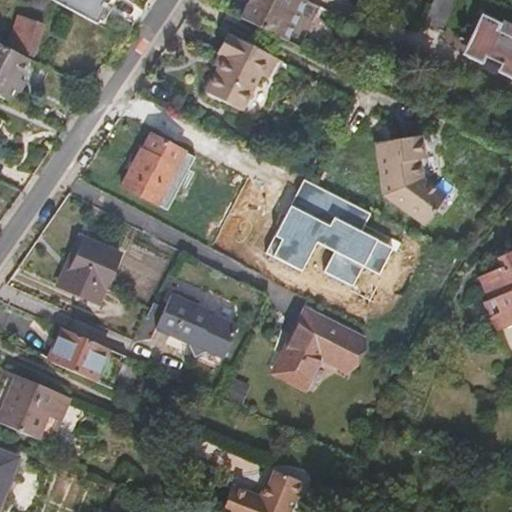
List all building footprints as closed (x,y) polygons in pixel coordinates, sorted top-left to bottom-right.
[(54,0),(99,23),(109,3),(114,5),(116,0),(54,0)] [(254,0),(245,20),(290,43),(310,3),(304,0),(254,0)] [(437,0),(435,5),(453,14),(459,0),(437,0)] [(453,14),(435,5),(424,27),(443,34),(453,14)] [(470,58),(511,78),(511,29),(485,16),(471,45),(475,46),(470,58)] [(45,28),(20,18),(10,47),(34,58),(45,28)] [(231,35),(221,53),(227,57),(221,68),(209,92),(242,111),(263,74),(268,77),(278,58),(231,35)] [(31,60),(0,44),(0,97),(16,106),(27,83),(22,80),(31,60)] [(466,55),(470,58),(475,46),(471,45),(466,55)] [(227,57),(221,53),(215,65),(221,68),(227,57)] [(145,150),(190,174),(198,160),(153,135),(145,150)] [(421,139),(399,141),(400,147),(379,149),(384,198),(426,225),(445,198),(423,181),(419,161),(424,161),(421,139)] [(400,147),(399,141),(378,144),(379,149),(400,147)] [(145,150),(143,149),(122,189),(160,208),(173,184),(181,189),(190,174),(145,150)] [(244,249),(265,261),(273,247),(252,234),(244,249)] [(60,288),(100,304),(121,255),(81,238),(60,288)] [(511,253),(499,259),(503,269),(485,277),(494,300),(488,303),(500,332),(511,326),(511,253)] [(226,359),(240,326),(173,297),(159,329),(193,344),(197,358),(213,352),(226,359)] [(275,374),(307,391),(323,360),(349,373),(364,341),(308,311),(275,374)] [(49,361),(97,382),(111,351),(63,330),(49,361)] [(64,423),(73,401),(5,372),(0,384),(0,413),(2,414),(0,417),(0,422),(49,443),(58,421),(64,423)] [(224,396),(241,404),(246,390),(230,383),(224,396)] [(0,508),(20,460),(0,452),(0,508)] [(277,471),(272,484),(299,496),(305,481),(277,471)] [(299,496),(272,484),(272,485),(269,484),(263,499),(235,487),(224,511),(289,511),(291,509),(294,510),(299,496)]
